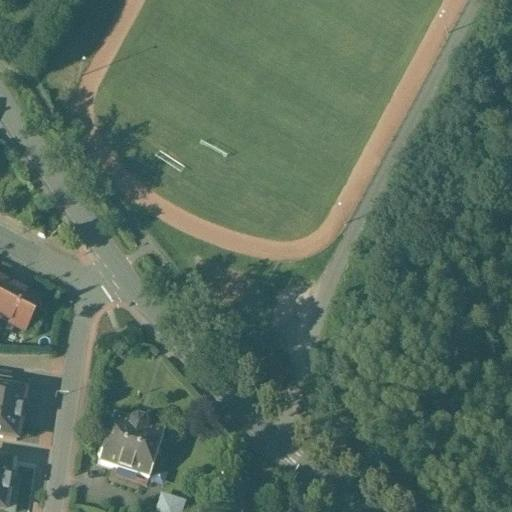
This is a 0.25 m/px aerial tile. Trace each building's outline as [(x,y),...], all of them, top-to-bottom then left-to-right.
[(39,301),(0,280),(0,319),(23,332),(39,301)] [(281,382),(291,371),(274,356),(264,368),(281,382)] [(24,395),(0,390),(0,439),(16,442),(24,395)] [(129,423),(113,418),(104,445),(100,448),(97,456),(99,460),(98,464),(148,480),(163,434),(146,428),(147,428),(143,422),(136,419),(129,422),(129,423)] [(12,466),(0,463),(0,511),(11,511),(14,497),(7,496),(12,466)] [(252,511),(258,485),(238,481),(232,511),(252,511)] [(181,511),(184,496),(159,493),(156,511),(181,511)]
